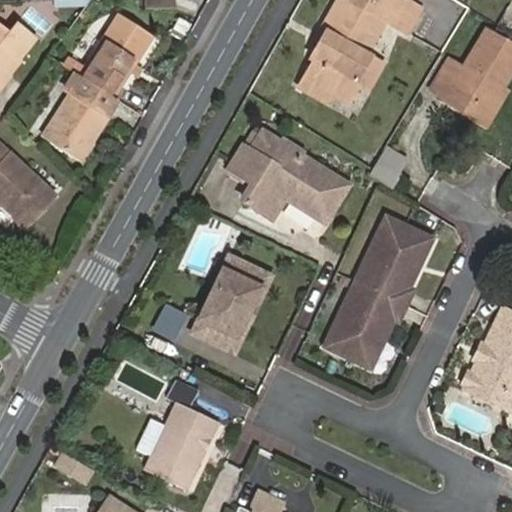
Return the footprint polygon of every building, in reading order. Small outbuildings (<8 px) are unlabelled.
[(164,11),(164,0),(137,0),(138,12),(164,11)] [(351,88),(367,61),(363,59),(382,26),(406,38),(419,14),(403,4),(395,0),(365,0),(359,12),(337,0),(317,36),(321,38),(326,41),(321,50),(316,47),(307,63),(311,65),(299,84),(327,99),(343,108),(353,89),(351,88)] [(337,0),(359,12),(365,0),(337,0)] [(119,21),(78,83),(110,103),(115,106),(155,44),(119,21)] [(0,42),(0,85),(6,79),(4,76),(14,64),(11,62),(21,50),(26,44),(9,31),(4,37),(0,42)] [(426,94),(441,103),(446,96),(481,116),(495,93),(511,66),(511,53),(480,34),(458,71),(444,64),(426,94)] [(321,38),(316,47),(321,50),(326,41),(321,38)] [(378,68),(367,61),(351,88),(353,89),(363,94),(378,68)] [(78,83),(74,80),(36,139),(71,162),(110,103),(78,83)] [(322,107),(327,99),(299,84),(295,92),(322,107)] [(446,96),(441,103),(439,106),(482,131),(502,97),(495,93),(481,116),(446,96)] [(247,132),(238,147),(250,154),(247,161),(261,169),(252,187),(241,208),(268,223),(281,198),(323,221),(346,180),(297,152),(292,160),(275,150),(279,142),(257,128),(253,135),(247,132)] [(297,152),(279,142),(275,150),(292,160),(297,152)] [(250,154),(238,147),(225,172),(252,187),(261,169),(247,161),(250,154)] [(0,163),(0,211),(23,234),(52,202),(4,159),(0,163)] [(388,189),(397,174),(374,160),(365,175),(376,182),(388,189)] [(383,218),(352,283),(401,306),(410,289),(407,288),(414,273),(409,270),(424,237),(383,218)] [(429,240),(424,237),(409,270),(414,273),(429,240)] [(227,255),(219,271),(251,286),(221,348),(226,350),(263,272),(227,255)] [(251,286),(219,271),(189,333),(221,348),(251,286)] [(401,306),(352,283),(322,345),(364,365),(380,331),(385,333),(392,319),(394,321),(401,306)] [(479,360),(474,357),(469,371),(464,371),(461,379),(463,384),(462,386),(507,407),(511,396),(511,311),(499,305),(482,342),(487,344),(479,360)] [(290,326),(279,356),(293,361),(304,331),(290,326)] [(369,367),(385,333),(380,331),(364,365),(369,367)] [(472,356),(474,357),(479,360),(487,344),(482,342),(479,340),(472,356)] [(168,400),(192,406),(196,388),(173,382),(168,400)] [(180,488),(214,423),(175,404),(141,470),(180,488)] [(65,466),(54,461),(50,471),(60,475),(65,466)] [(89,472),(72,464),(66,477),(83,485),(89,472)] [(276,511),(280,506),(253,492),(247,506),(251,508),(249,511),(276,511)]
